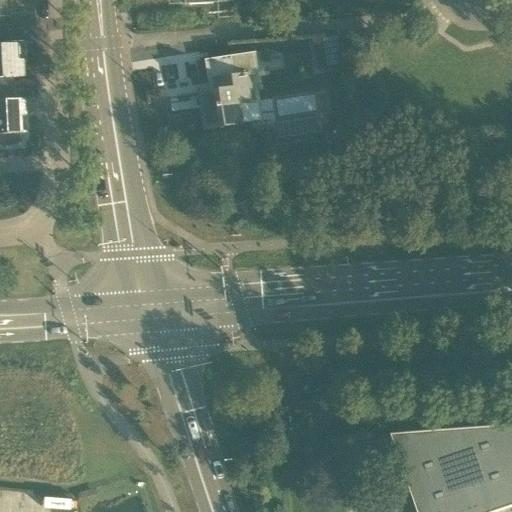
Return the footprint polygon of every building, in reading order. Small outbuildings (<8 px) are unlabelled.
[(321,39),(326,71),(341,68),(336,37),(321,39)] [(0,90),(11,90),(10,78),(22,77),(22,63),(26,63),(25,47),(24,43),(20,42),(3,42),(4,46),(0,46),(0,90)] [(207,82),(211,81),(213,92),(198,94),(204,130),(239,124),(236,104),(253,102),(249,74),(232,77),(229,56),(203,60),(207,82)] [(0,147),(1,148),(4,148),(7,148),(10,147),(12,146),(15,145),(18,144),(20,142),(19,134),(20,134),(19,116),(24,116),(24,101),(13,102),(13,90),(11,90),(0,90),(0,147)] [(511,426),(392,436),(417,511),(497,511),(511,507),(511,426)]
